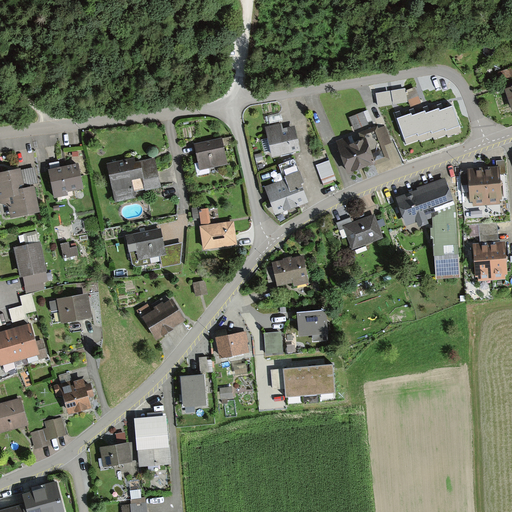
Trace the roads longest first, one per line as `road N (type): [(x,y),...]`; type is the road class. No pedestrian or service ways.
road 1 (residential): [(0,482),(57,460),(154,379),(271,242)]
road 2 (residential): [(487,141),(465,87),(444,69),(233,105)]
road 3 (residential): [(271,242),(322,205),(487,141)]
road 4 (residential): [(233,105),(0,134)]
road 5 (residential): [(233,105),(271,242)]
